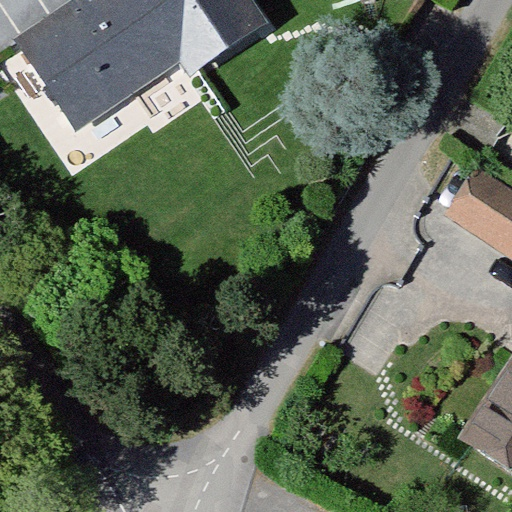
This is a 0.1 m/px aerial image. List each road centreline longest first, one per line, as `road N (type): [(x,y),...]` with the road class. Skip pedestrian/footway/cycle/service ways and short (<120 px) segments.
road 1 (residential): [(491,0),(230,440),(172,511)]
road 2 (residential): [(151,511),(68,427),(0,330)]
